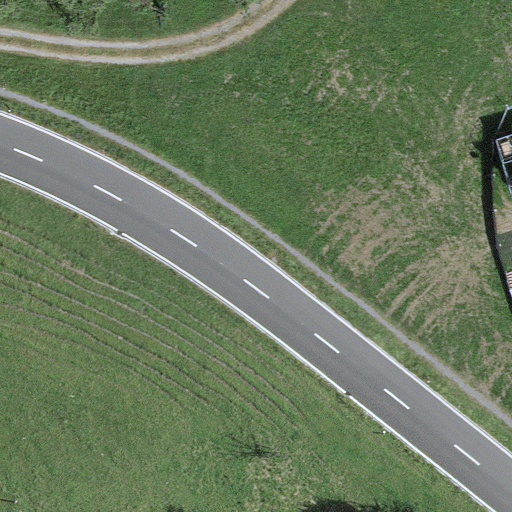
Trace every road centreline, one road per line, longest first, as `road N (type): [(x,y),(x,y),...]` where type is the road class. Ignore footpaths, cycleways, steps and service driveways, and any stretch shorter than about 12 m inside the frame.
road 1 (tertiary): [(511,486),(91,177),(0,141)]
road 2 (track): [(0,38),(126,53),(226,36),(271,0)]
